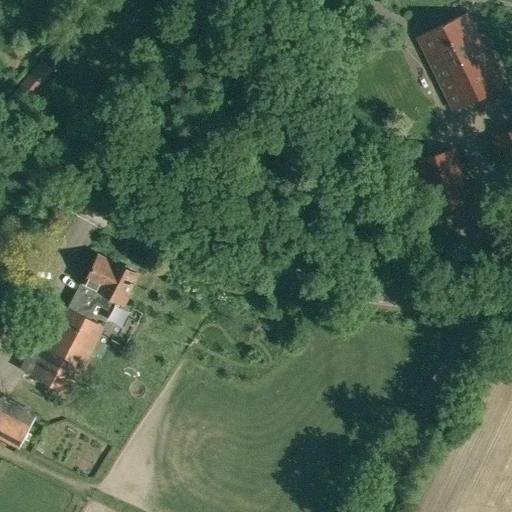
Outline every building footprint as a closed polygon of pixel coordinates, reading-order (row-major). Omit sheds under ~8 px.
[(453,109),(503,85),(467,12),(418,37),(453,109)] [(511,172),(511,131),(491,138),(502,176),(511,172)] [(472,198),(456,148),(414,161),(429,212),(472,198)] [(410,171),(392,177),(400,202),(417,197),(410,171)] [(511,227),(511,200),(501,205),(509,229),(511,227)] [(98,255),(84,283),(91,286),(85,297),(97,303),(107,309),(113,298),(124,303),(130,290),(128,289),(136,274),(133,272),(134,270),(125,265),(124,267),(113,261),(113,263),(98,255)] [(71,310),(65,307),(55,302),(27,357),(37,362),(31,375),(68,394),(103,326),(89,319),(71,310)] [(0,438),(19,448),(36,417),(0,395),(0,438)]
